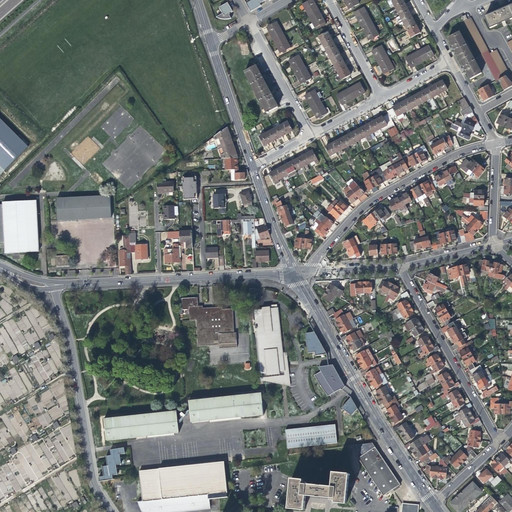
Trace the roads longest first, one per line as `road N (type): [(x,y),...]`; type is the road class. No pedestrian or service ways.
road 1 (residential): [(291,273),(52,284)]
road 2 (residential): [(110,511),(93,486),(70,340),(52,284)]
road 3 (residential): [(304,272),(376,196),(444,159),(494,144)]
road 4 (residential): [(499,441),(398,266)]
road 5 (residential): [(210,42),(253,166)]
road 6 (residential): [(311,135),(248,21)]
